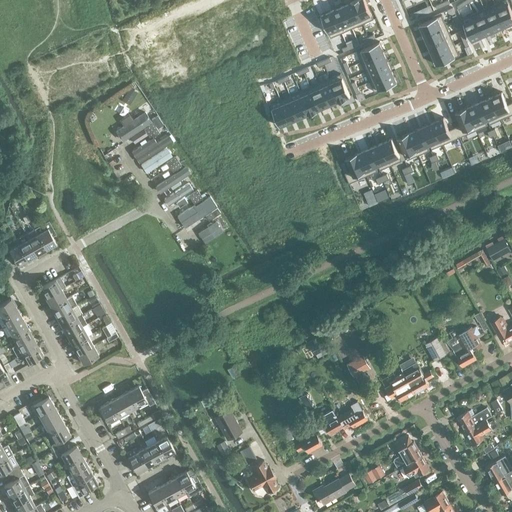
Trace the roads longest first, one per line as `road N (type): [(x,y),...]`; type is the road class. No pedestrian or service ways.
road 1 (residential): [(54,370),(65,364),(17,280),(156,201)]
road 2 (residential): [(256,420),(290,482),(419,405)]
road 3 (residential): [(289,154),(426,97)]
road 4 (residential): [(120,493),(54,370)]
road 5 (residential): [(487,511),(419,405)]
